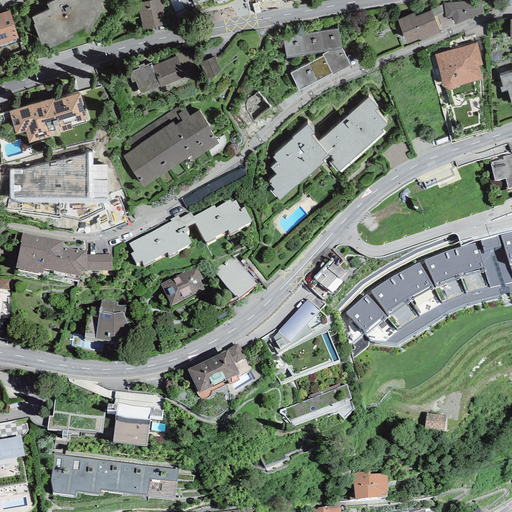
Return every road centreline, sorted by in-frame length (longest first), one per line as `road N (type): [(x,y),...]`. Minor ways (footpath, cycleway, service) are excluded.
road 1 (residential): [(0,223),(77,236),(125,228),(238,156),(327,83),(511,10)]
road 2 (secondary): [(0,353),(99,370),(166,362),(252,315),(339,224)]
road 3 (secondary): [(365,0),(145,41),(0,87)]
road 4 (secondary): [(339,224),(417,164),(511,129)]
road 5 (residential): [(339,224),(360,248),(380,254),(511,206)]
